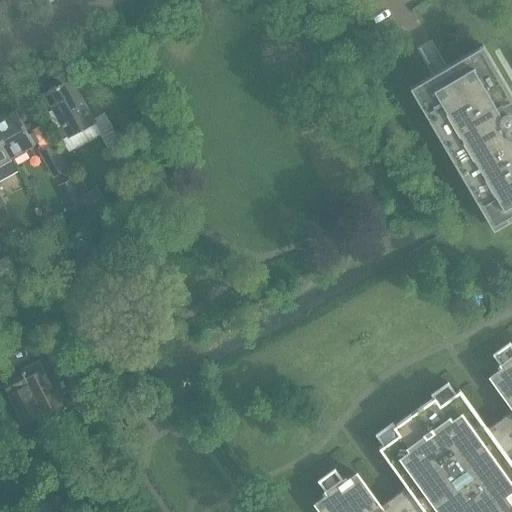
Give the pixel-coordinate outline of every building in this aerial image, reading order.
[(425,80),(410,88),(493,231),(511,219),(511,94),(483,45),(452,63),(446,67),(445,68),(433,75),(432,75),(425,80)] [(70,80),(39,97),(69,151),(100,134),(108,148),(118,142),(103,114),(92,120),(70,80)] [(31,128),(27,130),(15,110),(6,115),(5,114),(0,116),(0,137),(11,157),(38,142),(31,128)] [(0,208),(5,206),(0,197),(0,180),(18,171),(11,157),(0,137),(0,208)] [(118,142),(108,148),(126,181),(130,164),(118,142)] [(55,178),(66,171),(51,145),(40,152),(55,178)] [(78,220),(88,214),(71,183),(60,189),(78,220)] [(89,213),(107,204),(97,186),(80,196),(89,213)] [(3,208),(0,209),(0,219),(2,223),(9,219),(3,208)] [(511,344),(510,342),(494,354),(501,365),(511,356),(511,344)] [(325,497),(316,504),(321,511),(420,511),(422,510),(423,511),(511,511),(511,463),(509,459),(504,451),(510,447),(511,445),(511,356),(501,365),(498,367),(500,371),(491,377),(511,406),(511,408),(511,418),(507,422),(501,426),(491,433),(486,427),(459,391),(456,393),(440,405),(435,397),(434,398),(395,426),(394,427),(399,434),(383,446),(379,448),(406,485),(405,485),(410,492),(400,499),(394,503),(384,511),(379,504),(357,474),(351,478),(350,477),(347,479),(345,477),(343,479),(325,492),(322,494),(325,497)] [(50,410),(61,404),(38,360),(18,370),(19,371),(0,381),(24,424),(34,418),(41,429),(56,421),(50,410)] [(456,393),(448,383),(432,395),(434,398),(435,397),(440,405),(456,393)] [(74,422),(63,428),(68,437),(79,431),(74,422)] [(393,422),(376,434),(383,446),(399,434),(394,427),(395,426),(393,422)] [(343,479),(335,469),(318,481),(325,492),(343,479)]
